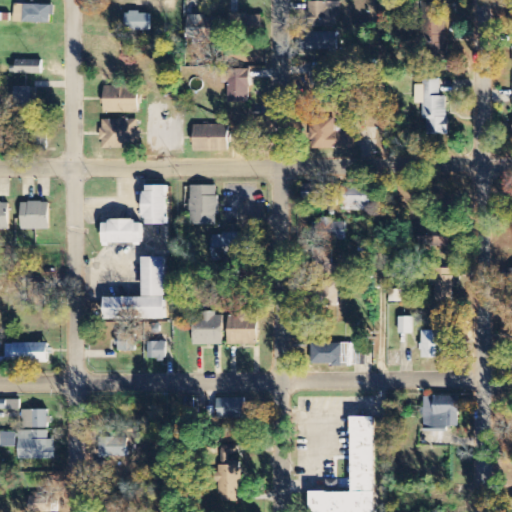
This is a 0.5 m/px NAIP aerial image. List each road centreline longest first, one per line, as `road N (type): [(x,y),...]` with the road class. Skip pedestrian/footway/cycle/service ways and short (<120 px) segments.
road 1 (residential): [(511,380),(0,385)]
road 2 (residential): [(511,163),(0,167)]
road 3 (residential): [(77,511),(73,0)]
road 4 (residential): [(485,511),(483,0)]
road 5 (residential): [(281,511),(279,0)]
